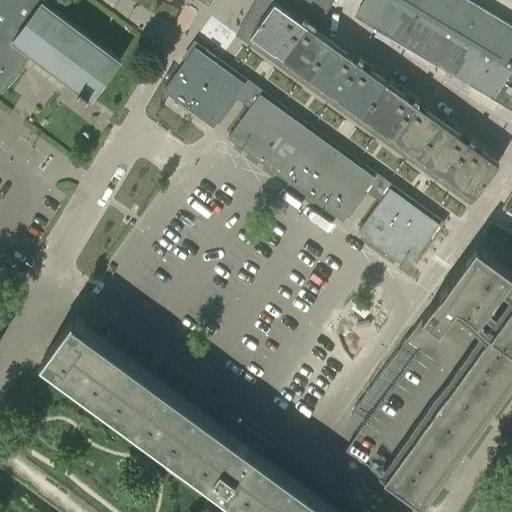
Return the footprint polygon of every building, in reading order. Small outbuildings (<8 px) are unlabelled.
[(0,0),(0,88),(3,91),(24,68),(16,60),(26,47),(93,97),(122,57),(45,0),(0,0)] [(278,0),(274,0),(251,32),(280,53),(305,19),(278,0)] [(317,28),(333,0),(278,0),(305,19),(317,28)] [(499,101),(511,77),(511,24),(471,0),(364,0),(355,15),(499,101)] [(333,40),(317,28),(305,19),(280,53),(308,73),(333,40)] [(335,94),(360,60),(333,40),(308,73),(335,94)] [(197,112),(229,69),(213,57),(196,45),(164,88),(181,100),(197,112)] [(387,80),(360,60),(335,94),(362,113),(387,80)] [(229,69),(197,112),(214,125),(246,81),(229,69)] [(511,77),(499,101),(511,108),(511,77)] [(390,134),(415,100),(387,80),(362,113),(390,134)] [(275,103),(261,92),(247,110),(229,135),(243,146),(275,103)] [(443,120),(415,100),(390,134),(419,155),(443,120)] [(289,113),(275,103),(243,146),(258,157),(289,113)] [(286,177),(318,134),(289,113),(258,157),(286,177)] [(445,174),(470,140),(443,120),(419,155),(445,174)] [(314,198),(346,155),(318,134),(286,177),(314,198)] [(470,140),(445,174),(474,195),(499,161),(470,140)] [(346,155),(314,198),(343,219),(375,176),(346,155)] [(358,230),(407,265),(409,267),(440,223),(390,186),(358,230)] [(511,188),(509,193),(501,206),(511,212),(511,188)] [(421,336),(439,348),(457,323),(489,348),(384,490),(413,511),(423,511),(511,390),(511,273),(491,258),(494,255),(476,247),(421,336)] [(338,511),(261,454),(267,446),(244,429),(238,437),(83,322),(85,320),(77,314),(75,316),(73,315),(44,354),(257,511),(338,511)]
